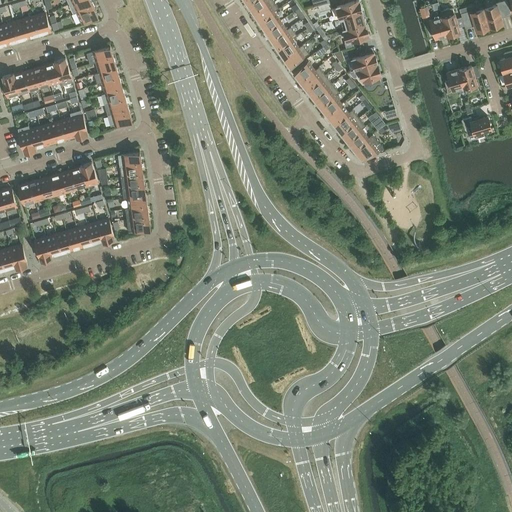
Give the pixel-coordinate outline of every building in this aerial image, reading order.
[(74,13),(77,11),(94,4),(91,0),(76,0),(69,3),(74,13)] [(251,0),(248,3),(254,12),(269,1),(271,0),(251,0)] [(271,0),(269,1),(254,12),(260,20),(275,10),(279,8),(274,0),(271,0)] [(359,0),(356,0),(337,6),(341,18),(363,11),(359,0)] [(505,0),(496,3),(497,4),(485,8),(490,26),(503,22),(501,16),(511,13),(507,0),(505,0)] [(331,7),(330,2),(319,5),(320,11),(331,7)] [(97,15),(99,14),(94,4),(77,11),(82,22),(97,15)] [(428,5),(420,8),(423,18),(431,15),(428,5)] [(448,34),(460,31),(453,7),(441,10),(442,16),(443,16),(448,34)] [(475,24),(477,30),(490,26),(485,8),(472,11),(472,10),(461,13),(465,27),(475,24)] [(266,29),(281,19),(275,10),(260,20),(266,29)] [(363,11),(341,18),(344,29),(366,23),(366,22),(367,22),(366,18),(365,18),(363,11)] [(51,30),(46,12),(35,15),(40,34),(51,30)] [(40,34),(35,15),(24,18),(30,37),(40,34)] [(442,16),(431,19),(436,38),(448,34),(443,16),(442,16)] [(30,37),(24,18),(14,21),(19,40),(30,37)] [(266,29),(271,37),(272,38),(287,28),(281,19),(266,29)] [(57,21),(52,23),(54,30),(59,28),(63,27),(61,20),(57,21)] [(19,40),(14,21),(4,24),(9,43),(19,40)] [(366,23),(344,29),(348,41),(370,35),(368,28),(368,27),(367,23),(366,24),(366,23)] [(0,45),(9,43),(4,24),(0,25),(0,45)] [(321,34),(323,37),(326,35),(324,31),(319,24),(316,26),(321,34)] [(287,28),(272,38),(278,47),(293,37),(297,34),(291,26),(287,28)] [(293,37),(278,47),(284,56),(299,46),(293,37)] [(303,44),(299,46),(284,56),(290,66),(310,53),(303,44)] [(109,46),(93,51),(96,61),(114,56),(111,45),(109,46)] [(335,53),(340,60),(341,61),(345,59),(342,50),(334,52),(335,53)] [(506,57),(500,59),(504,72),(511,69),(511,50),(505,53),(506,57)] [(375,52),(353,58),(356,69),(378,62),(375,52)] [(114,56),(96,61),(100,72),(117,67),(114,56)] [(62,84),(73,81),(66,57),(55,61),(61,81),(62,84)] [(308,60),(294,71),(301,80),(315,69),(308,60)] [(45,65),(51,84),(61,81),(55,61),(54,61),(55,62),(45,65)] [(378,62),(356,69),(360,68),(363,80),(381,74),(378,62)] [(472,65),(460,68),(465,87),(466,92),(479,89),(475,77),(481,75),(478,64),(472,66),(472,65)] [(35,68),(40,87),(51,84),(45,65),(35,68)] [(315,69),(301,80),(308,89),(322,77),(326,74),(319,66),(315,69)] [(117,67),(100,72),(103,82),(120,77),(117,67)] [(24,71),(30,90),(40,87),(35,68),(24,71)] [(450,79),(445,81),(448,92),(465,87),(460,68),(448,72),(450,79)] [(14,73),(19,93),(30,90),(24,71),(15,74),(14,73)] [(3,76),(9,96),(19,93),(14,73),(3,76)] [(322,77),(308,89),(315,97),(329,86),(333,83),(326,74),(322,77)] [(120,77),(103,82),(106,93),(123,87),(120,77)] [(333,83),(315,97),(321,106),(335,94),(339,91),(333,83)] [(123,87),(106,93),(102,94),(105,104),(126,98),(123,87)] [(54,94),(44,97),(45,103),(56,100),(54,94)] [(335,94),(321,106),(328,114),(342,103),(335,94)] [(108,114),(129,108),(126,98),(105,104),(108,114)] [(335,122),(349,111),(342,103),(328,114),(335,122)] [(132,119),(129,108),(108,114),(111,125),(131,120),(132,119)] [(353,108),(335,122),(341,131),(355,120),(359,117),(353,108)] [(396,108),(384,111),(387,119),(398,116),(396,108)] [(70,112),(71,116),(77,136),(88,133),(81,109),(70,112)] [(95,109),(87,111),(89,119),(97,117),(95,109)] [(488,115),(472,120),(471,116),(462,119),(467,136),(476,133),(476,132),(492,128),(488,115)] [(77,136),(71,116),(61,119),(67,138),(76,135),(77,136)] [(355,120),(341,131),(348,139),(362,128),(366,125),(359,117),(355,120)] [(67,138),(61,119),(51,122),(56,141),(67,138)] [(56,141),(51,122),(40,125),(46,144),(56,141)] [(18,128),(25,152),(36,149),(30,129),(29,125),(18,128)] [(46,144),(40,125),(30,129),(36,149),(37,148),(36,147),(46,144)] [(348,139),(353,145),(355,148),(369,137),(362,128),(348,139)] [(373,134),(369,137),(355,148),(362,157),(386,150),(373,134)] [(139,151),(118,154),(120,165),(142,163),(140,151),(139,151)] [(98,182),(92,162),(81,165),(87,185),(98,182)] [(121,176),(125,176),(143,173),(142,163),(120,165),(121,176)] [(71,169),(77,188),(87,185),(81,165),(81,166),(71,169)] [(97,169),(100,179),(107,178),(105,167),(97,169)] [(61,172),(67,191),(77,188),(71,169),(61,172)] [(51,175),(56,194),(67,191),(61,172),(51,175)] [(121,176),(123,187),(145,184),(143,173),(125,176),(121,176)] [(40,179),(46,197),(56,194),(51,175),(40,179)] [(30,182),(35,200),(46,197),(40,179),(30,182)] [(19,185),(25,203),(35,200),(30,182),(19,185)] [(123,187),(124,198),(128,197),(146,195),(145,184),(123,187)] [(17,206),(11,187),(1,190),(6,209),(17,206)] [(130,208),(148,205),(146,195),(128,197),(130,208)] [(148,205),(130,208),(126,208),(127,219),(149,216),(148,205)] [(49,207),(39,210),(41,216),(51,213),(49,207)] [(149,228),(151,227),(149,216),(127,219),(129,230),(136,229),(136,231),(143,230),(143,228),(149,227),(149,228)] [(109,218),(98,221),(104,241),(115,238),(109,218)] [(98,221),(88,224),(93,243),(103,240),(103,241),(104,241),(98,221)] [(88,224),(77,227),(83,246),(93,243),(88,224)] [(77,227),(67,230),(72,249),(83,246),(77,227)] [(67,230),(57,233),(62,252),(72,249),(67,230)] [(57,233),(46,236),(52,256),(53,256),(52,255),(62,252),(57,233)] [(46,236),(35,240),(41,260),(52,256),(46,236)] [(21,244),(11,247),(17,267),(27,264),(21,244)] [(11,247),(1,250),(6,269),(15,266),(16,268),(17,267),(11,247)]
